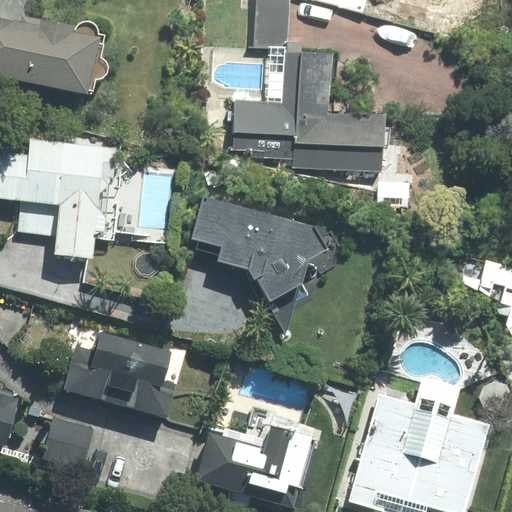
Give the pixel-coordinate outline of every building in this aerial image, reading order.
[(233,102),(230,160),(289,163),(289,172),(375,176),(377,118),(325,116),(327,58),(300,57),(300,46),(287,46),(289,0),(281,0),(248,0),(247,54),(276,56),(274,104),(233,102)] [(0,87),(78,105),(89,54),(91,47),(64,41),(67,29),(31,21),(28,34),(0,27),(0,87)] [(87,266),(88,242),(111,243),(113,207),(104,206),(106,148),(23,144),(23,155),(0,153),(0,209),(21,211),(19,241),(48,243),(47,265),(87,266)] [(256,300),(271,304),(296,293),(298,272),(320,258),(303,233),(197,202),(185,245),(211,252),(207,267),(239,277),(256,300)] [(452,300),(486,305),(485,314),(500,317),(497,334),(511,336),(511,272),(493,270),(458,264),(452,300)] [(153,401),(164,359),(94,339),(89,356),(71,351),(57,399),(156,427),(159,428),(166,405),(153,401)] [(0,454),(1,455),(1,450),(25,454),(34,401),(0,394),(0,454)] [(422,511),(423,511),(460,511),(483,429),(372,398),(344,501),(378,510),(377,511),(422,511)] [(184,482),(277,511),(293,511),(319,435),(294,426),(271,419),(220,405),(210,441),(199,437),(184,482)] [(82,482),(90,434),(49,427),(41,475),(82,482)]
